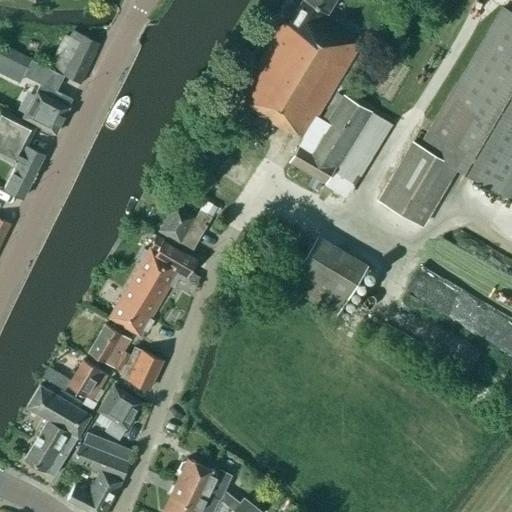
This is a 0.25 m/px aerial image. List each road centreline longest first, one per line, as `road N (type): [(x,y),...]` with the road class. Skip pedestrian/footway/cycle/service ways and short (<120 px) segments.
road 1 (unclassified): [(118,511),(253,190)]
road 2 (tertiary): [(0,299),(142,0)]
